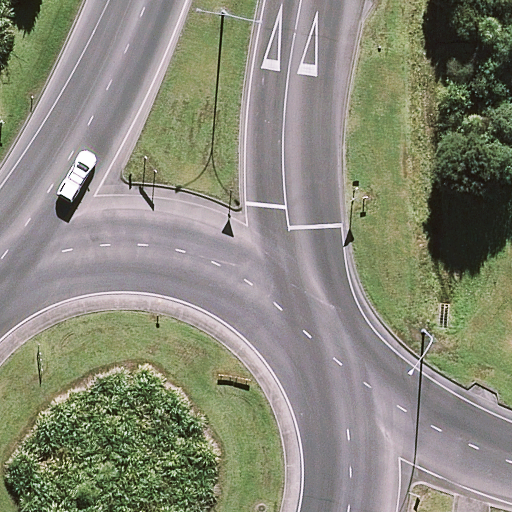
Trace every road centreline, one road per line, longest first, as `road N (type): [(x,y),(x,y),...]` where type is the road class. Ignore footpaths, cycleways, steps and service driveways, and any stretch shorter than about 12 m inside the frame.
road 1 (primary): [(0,282),(56,255),(128,245),(199,257),(262,291),(306,328)]
road 2 (primary): [(301,0),(284,153),(306,328)]
road 3 (primary): [(0,273),(87,128),(146,0)]
road 4 (tertiary): [(324,353),(420,416),(511,461)]
road 5 (primary): [(324,353),(350,453),(346,511)]
